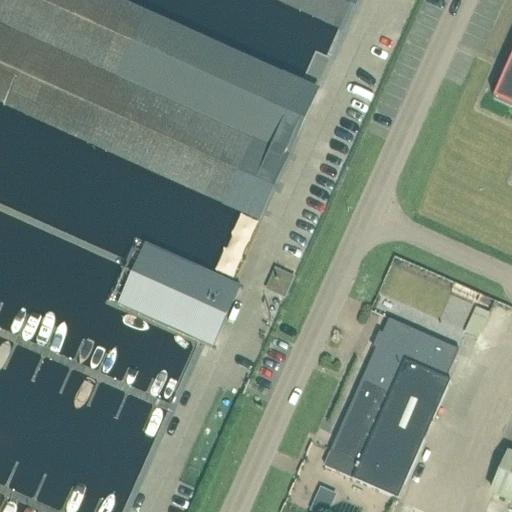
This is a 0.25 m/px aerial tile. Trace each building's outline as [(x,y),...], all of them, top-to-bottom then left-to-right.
[(112,0),(0,0),(0,2),(0,107),(242,214),(300,87),(112,0)] [(273,0),(341,29),(354,0),(273,0)] [(511,55),(491,101),(511,110),(511,55)] [(255,220),(257,220),(314,93),(312,92),(300,87),(242,214),(255,220)] [(228,294),(221,291),(158,262),(156,261),(135,306),(139,307),(201,335),(202,335),(202,336),(208,339),(212,340),(216,333),(233,296),(228,294)] [(420,281),(414,298),(447,310),(453,292),(420,281)] [(329,455),(353,465),(358,468),(352,483),(397,503),(450,384),(445,382),(458,353),(388,322),(329,455)] [(213,469),(231,427),(213,419),(195,461),(213,469)] [(493,496),(511,504),(511,459),(509,458),(493,496)]
